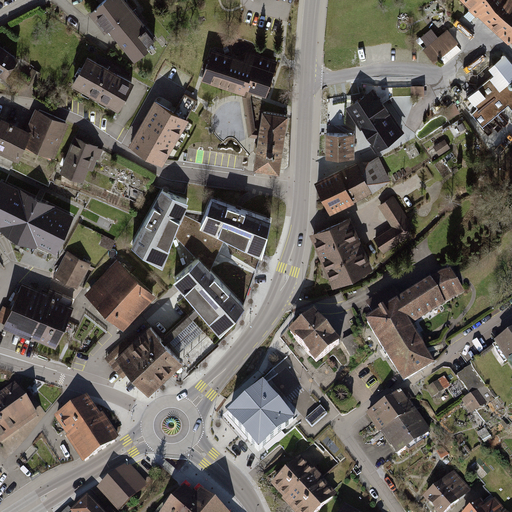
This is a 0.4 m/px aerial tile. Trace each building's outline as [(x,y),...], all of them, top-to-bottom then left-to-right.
[(122,0),(115,0),(95,17),(138,65),(162,44),(122,0)] [(511,0),(461,0),(506,41),(508,39),(511,42),(511,0)] [(432,62),(456,42),(445,29),(436,36),(429,28),(418,37),(426,46),(422,49),(432,62)] [(0,47),(0,71),(6,76),(17,58),(0,47)] [(202,80),(243,94),(245,94),(246,90),(252,92),(265,97),(276,63),(248,53),(245,61),(212,50),(202,80)] [(511,107),(511,65),(503,54),(487,67),(493,73),(460,100),(480,125),(506,103),(510,108),(511,107)] [(92,64),(79,90),(130,115),(143,89),(92,64)] [(374,146),(400,129),(373,88),(365,93),(358,83),(346,91),(353,102),(347,105),(374,146)] [(259,100),(252,92),(246,90),(245,94),(243,94),(242,97),(242,98),(248,134),(248,137),(258,139),(260,130),(256,130),(259,100)] [(157,105),(134,147),(169,166),(198,111),(183,103),(177,115),(157,105)] [(289,115),(262,111),(260,130),(258,139),(254,168),(280,172),(289,115)] [(488,122),(497,132),(509,122),(501,112),(488,122)] [(6,123),(0,137),(0,151),(24,162),(31,146),(60,159),(73,131),(40,116),(32,135),(6,123)] [(351,156),(352,133),(323,132),(323,156),(351,156)] [(450,148),(445,139),(433,146),(439,155),(450,148)] [(78,142),(66,173),(93,183),(105,152),(78,142)] [(359,163),(373,192),(391,181),(380,158),(359,163)] [(373,192),(359,163),(340,172),(355,201),(373,192)] [(340,170),(316,182),(331,212),(355,201),(340,172),(340,170)] [(3,179),(0,185),(0,227),(56,254),(75,213),(3,179)] [(172,281),(222,335),(246,308),(210,271),(225,241),(263,257),(271,219),(211,200),(202,221),(184,213),(188,200),(163,190),(130,251),(162,270),(176,239),(196,261),(172,281)] [(392,196),(378,205),(392,227),(374,239),(383,253),(411,234),(409,230),(413,227),(392,196)] [(375,271),(351,220),(312,238),(335,289),(375,271)] [(114,241),(105,236),(101,243),(110,248),(114,241)] [(67,252),(53,277),(77,290),(91,265),(67,252)] [(117,264),(89,293),(125,326),(153,297),(117,264)] [(401,383),(432,363),(408,325),(463,291),(448,268),(399,298),(392,286),(364,303),(373,316),(363,322),(401,383)] [(22,282),(4,327),(55,348),(76,299),(49,288),(47,293),(22,282)] [(337,342),(310,312),(285,334),(312,364),(337,342)] [(185,358),(207,338),(190,318),(167,338),(185,358)] [(124,340),(106,357),(123,376),(129,372),(149,393),(183,362),(149,325),(128,344),(124,340)] [(511,331),(492,345),(511,372),(511,331)] [(355,333),(343,340),(353,358),(365,351),(355,333)] [(446,379),(432,387),(436,394),(450,386),(446,379)] [(0,443),(2,446),(41,418),(16,384),(2,394),(0,391),(0,443)] [(263,386),(228,417),(259,452),(294,421),(263,386)] [(366,415),(380,436),(413,412),(399,392),(366,415)] [(472,393),(463,400),(473,413),(482,407),(472,393)] [(85,397),(57,417),(71,438),(69,439),(81,458),(116,435),(104,418),(101,420),(85,397)] [(321,406),(306,419),(312,427),(327,414),(321,406)] [(395,457),(428,434),(413,412),(380,436),(395,457)] [(300,460),(271,487),(283,501),(281,502),(290,511),(319,511),(337,496),(315,472),(313,474),(300,460)] [(128,466),(100,492),(119,511),(147,485),(128,466)] [(32,482),(41,477),(39,473),(30,478),(32,482)] [(421,500),(432,511),(445,511),(469,491),(452,473),(421,500)] [(195,498),(184,489),(164,511),(224,511),(200,491),(195,498)] [(104,511),(87,495),(70,511),(104,511)] [(478,501),(465,511),(503,511),(493,499),(483,508),(478,501)]
